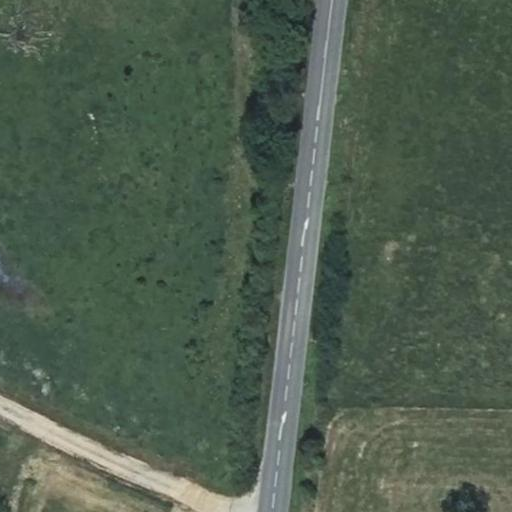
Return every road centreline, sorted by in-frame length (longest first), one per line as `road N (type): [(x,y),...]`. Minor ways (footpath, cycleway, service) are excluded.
road 1 (secondary): [(346,0),(271,511)]
road 2 (track): [(243,0),(238,226),(173,490)]
